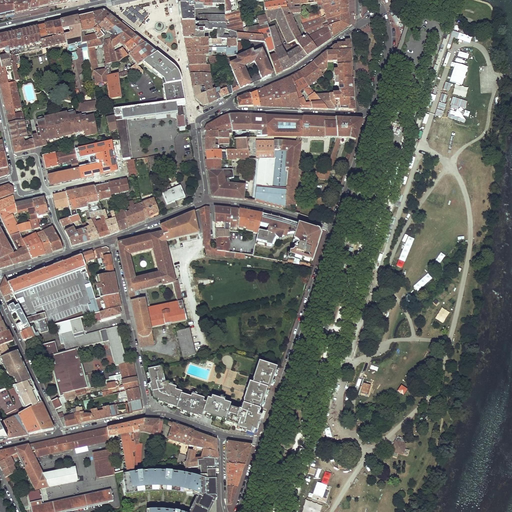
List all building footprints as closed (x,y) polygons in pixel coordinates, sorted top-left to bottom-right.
[(0,0),(0,17),(5,16),(14,14),(14,0),(0,0)] [(14,0),(14,14),(22,12),(29,10),(32,0),(14,0)] [(32,0),(29,10),(33,9),(38,8),(39,0),(32,0)] [(39,0),(38,8),(43,7),(48,6),(49,0),(39,0)] [(196,0),(197,5),(204,6),(204,8),(213,9),(212,0),(207,0),(208,3),(204,3),(204,1),(203,0),(196,0)] [(212,0),(213,9),(217,8),(217,6),(224,5),(224,6),(225,6),(224,0),(212,0)] [(224,0),(225,6),(225,17),(225,24),(226,29),(235,33),(237,34),(261,38),(263,44),(267,53),(272,51),(267,29),(266,23),(265,17),(257,19),(258,26),(242,30),(235,2),(240,0),(224,0)] [(262,0),(262,2),(263,12),(281,9),(287,8),(285,0),(279,1),(278,0),(262,0)] [(347,2),(347,0),(334,0),(335,0),(322,1),(317,2),(320,11),(301,15),(302,23),(322,17),(325,16),(348,9),(347,2)] [(180,15),(182,24),(195,23),(195,22),(194,22),(193,9),(195,9),(196,10),(204,10),(204,8),(204,6),(197,5),(189,5),(179,5),(180,15)] [(298,46),(307,56),(311,53),(316,49),(307,36),(300,39),(290,15),(298,13),(297,13),(300,12),(299,6),(294,7),(289,7),(287,8),(281,9),(294,40),(298,46)] [(281,9),(263,12),(265,17),(266,23),(274,20),(287,44),(294,40),(281,9)] [(348,15),(348,9),(325,16),(328,25),(328,26),(348,20),(348,15)] [(98,13),(92,14),(94,22),(104,11),(98,13)] [(107,14),(104,11),(94,22),(95,27),(97,29),(109,16),(107,14)] [(97,29),(95,27),(94,22),(92,14),(85,16),(77,17),(80,32),(81,44),(86,43),(99,41),(103,37),(99,32),(97,29)] [(115,20),(109,16),(97,29),(99,32),(102,30),(107,34),(119,24),(115,20)] [(66,44),(66,47),(73,46),(74,46),(74,47),(75,47),(76,47),(76,46),(76,45),(81,44),(80,32),(77,17),(68,20),(60,22),(62,32),(65,31),(66,36),(64,36),(64,37),(65,39),(66,44)] [(301,23),(307,36),(323,29),(322,27),(325,25),(322,17),(302,23),(301,23)] [(349,24),(348,20),(328,26),(328,25),(325,25),(331,38),(340,33),(349,27),(349,24)] [(52,23),(56,40),(65,39),(64,37),(64,36),(63,36),(62,32),(60,22),(56,22),(52,23)] [(44,25),(48,40),(53,38),(54,41),(56,40),(52,23),(48,24),(44,25)] [(183,32),(185,40),(203,40),(202,31),(207,31),(217,31),(217,38),(214,38),(214,40),(223,40),(227,40),(235,40),(235,33),(226,29),(225,24),(206,24),(206,23),(198,23),(195,23),(182,24),(183,32)] [(113,50),(119,43),(124,46),(136,37),(128,30),(119,24),(107,34),(103,37),(99,41),(86,43),(88,58),(90,66),(97,65),(94,48),(103,46),(105,64),(112,63),(118,63),(122,60),(119,53),(119,51),(114,53),(113,50)] [(40,26),(37,27),(41,44),(45,43),(44,41),(48,40),(44,25),(40,26)] [(324,44),(331,38),(325,25),(322,27),(323,29),(307,36),(316,49),(324,44)] [(11,65),(15,82),(19,81),(15,65),(20,63),(19,55),(66,44),(65,39),(56,40),(54,41),(45,43),(41,44),(37,27),(21,30),(5,34),(8,49),(9,55),(11,65)] [(298,62),(307,56),(298,46),(285,54),(281,47),(273,27),(267,29),(272,51),(274,55),(282,72),(289,69),(298,62)] [(235,33),(235,40),(263,44),(261,38),(237,34),(235,33)] [(136,37),(124,46),(130,54),(144,43),(140,40),(136,37)] [(185,45),(186,49),(208,48),(207,40),(203,40),(185,40),(185,45)] [(227,40),(227,48),(235,48),(235,43),(235,40),(227,40)] [(321,104),(326,110),(340,110),(354,111),(353,98),(352,73),(350,51),(350,41),(345,42),(345,44),(337,44),(337,46),(334,47),(332,48),(325,52),(326,53),(322,56),(321,55),(313,62),(320,73),(327,68),(327,63),(333,62),(337,65),(337,71),(333,71),(335,85),(338,84),(339,94),(316,96),(321,104)] [(150,48),(144,43),(130,54),(129,55),(136,65),(131,69),(120,74),(111,75),(110,66),(112,65),(112,63),(105,64),(109,82),(111,100),(120,99),(118,78),(123,77),(133,73),(134,75),(141,74),(142,72),(137,66),(142,63),(156,53),(150,48)] [(187,53),(188,58),(205,57),(213,57),(224,57),(235,57),(235,52),(235,48),(227,48),(208,48),(186,49),(187,53)] [(122,49),(119,51),(119,53),(122,60),(127,56),(122,49)] [(261,79),(271,74),(260,51),(252,55),(251,52),(235,59),(237,62),(229,65),(240,89),(250,84),(242,68),(253,63),(261,79)] [(167,61),(156,53),(142,63),(164,78),(166,83),(163,84),(166,102),(185,100),(184,96),(181,78),(177,69),(167,61)] [(7,118),(8,124),(23,121),(22,113),(14,114),(13,110),(20,108),(15,83),(11,84),(8,72),(6,72),(5,67),(11,65),(9,55),(0,56),(0,86),(1,92),(2,96),(4,104),(7,118)] [(279,74),(282,72),(274,55),(268,57),(275,73),(276,75),(279,74)] [(188,62),(189,66),(206,65),(205,57),(188,58),(188,62)] [(306,67),(298,73),(308,85),(312,81),(314,82),(322,76),(320,73),(313,62),(306,67)] [(97,65),(90,66),(91,77),(95,76),(96,84),(109,82),(105,64),(104,65),(105,70),(95,72),(94,69),(97,68),(97,65)] [(191,74),(205,75),(204,68),(207,68),(206,65),(189,66),(190,70),(191,74)] [(306,88),(309,87),(308,85),(298,73),(295,75),(291,77),(295,92),(298,90),(299,91),(305,87),(306,88)] [(213,103),(217,101),(214,91),(212,92),(209,76),(205,75),(191,74),(192,81),(193,88),(203,86),(209,105),(213,103)] [(262,89),(257,92),(260,107),(270,108),(290,108),(300,109),(296,94),(295,92),(291,77),(274,85),(262,89)] [(217,89),(214,91),(217,101),(224,98),(232,94),(232,92),(230,84),(226,85),(227,89),(221,92),(219,88),(217,89)] [(203,107),(209,105),(203,86),(193,88),(194,94),(195,99),(203,107)] [(296,94),(300,109),(306,109),(312,109),(311,104),(321,104),(316,96),(311,89),(309,87),(306,88),(304,90),(308,96),(310,103),(306,103),(304,98),(302,99),(299,92),(296,94)] [(253,93),(250,95),(253,107),(256,107),(260,107),(257,92),(253,93)] [(243,97),(236,99),(239,107),(246,107),(253,107),(250,95),(250,94),(243,97)] [(186,105),(185,100),(166,102),(113,110),(114,116),(115,118),(117,130),(122,161),(127,160),(130,159),(125,120),(175,112),(178,127),(185,126),(182,106),(186,105)] [(78,114),(97,111),(95,102),(76,104),(78,114)] [(32,139),(34,149),(38,148),(41,147),(46,146),(45,141),(49,140),(49,141),(63,138),(68,137),(68,138),(70,138),(70,136),(72,136),(72,135),(76,134),(77,136),(80,135),(79,133),(84,132),(85,137),(97,134),(92,116),(85,117),(85,116),(81,116),(80,115),(75,116),(74,112),(73,113),(73,111),(68,112),(68,114),(67,114),(66,113),(44,118),(44,119),(43,120),(42,118),(38,119),(38,121),(36,121),(38,128),(35,129),(36,133),(31,134),(32,139)] [(245,131),(242,115),(237,114),(235,115),(229,115),(232,129),(233,132),(245,131)] [(232,129),(229,115),(223,117),(215,122),(207,126),(205,131),(206,132),(230,129),(232,129)] [(268,137),(266,116),(254,115),(242,115),(245,131),(258,131),(257,137),(268,137)] [(268,137),(297,137),(301,137),(302,137),(303,117),(284,117),(266,116),(268,137)] [(337,138),(335,119),(319,118),(303,117),(302,137),(337,138)] [(106,120),(109,132),(117,130),(115,118),(106,120)] [(348,119),(335,119),(337,138),(325,172),(329,173),(342,138),(350,138),(355,140),(362,120),(355,120),(348,119)] [(10,132),(12,140),(23,138),(27,136),(24,126),(29,125),(28,120),(23,121),(8,124),(10,132)] [(104,125),(95,126),(98,134),(106,133),(104,125)] [(230,129),(206,132),(206,136),(206,139),(219,139),(219,143),(230,143),(230,129)] [(256,160),(252,202),(255,202),(284,210),(288,169),(298,170),(301,137),(297,137),(296,142),(256,141),(256,160)] [(13,147),(15,153),(34,149),(32,139),(28,140),(29,141),(24,142),(23,138),(12,140),(13,147)] [(247,138),(238,138),(238,150),(247,150),(247,138)] [(219,139),(206,139),(206,145),(206,150),(221,150),(222,150),(222,148),(222,146),(219,146),(219,143),(219,139)] [(75,149),(77,160),(79,169),(81,179),(105,174),(116,171),(113,152),(111,141),(75,149)] [(75,149),(55,154),(58,164),(77,160),(75,149)] [(221,150),(206,150),(206,155),(207,160),(222,160),(227,160),(227,156),(221,157),(221,150)] [(249,160),(247,150),(238,150),(234,150),(227,150),(227,156),(227,160),(249,160)] [(0,177),(7,176),(9,173),(6,163),(4,153),(0,153),(0,177)] [(45,163),(46,169),(58,166),(58,164),(55,154),(43,157),(45,163)] [(150,169),(159,168),(157,155),(148,157),(150,169)] [(130,178),(136,176),(134,159),(130,159),(127,160),(130,178)] [(222,160),(207,160),(206,160),(206,166),(207,171),(224,170),(222,160)] [(224,170),(207,171),(208,176),(209,181),(211,182),(213,190),(211,191),(211,194),(211,195),(212,197),(213,197),(244,201),(245,186),(227,183),(227,179),(234,179),(232,166),(229,166),(230,170),(224,170)] [(79,169),(48,176),(50,186),(74,181),(81,179),(79,169)] [(288,169),(284,210),(294,212),(298,174),(298,170),(288,169)] [(325,172),(298,170),(298,174),(301,175),(300,176),(327,179),(329,173),(325,172)] [(116,182),(107,184),(110,195),(127,191),(125,180),(116,182)] [(101,185),(94,187),(97,201),(110,198),(110,195),(107,184),(101,185)] [(8,186),(0,188),(0,198),(14,193),(13,192),(12,188),(8,186)] [(180,186),(163,193),(169,206),(174,203),(185,199),(180,186)] [(82,189),(66,193),(69,205),(72,217),(77,215),(87,211),(87,213),(100,210),(97,201),(94,187),(82,189)] [(60,194),(53,196),(54,202),(56,209),(69,205),(66,193),(60,194)] [(38,219),(32,200),(24,202),(16,203),(14,196),(0,201),(0,217),(6,230),(9,236),(19,234),(35,230),(40,228),(39,223),(38,219)] [(124,212),(129,227),(135,225),(142,222),(145,221),(144,219),(143,217),(141,203),(140,197),(128,199),(130,207),(128,208),(128,212),(124,212)] [(44,198),(32,200),(38,219),(49,216),(47,211),(44,198)] [(206,207),(199,209),(204,232),(204,241),(206,253),(243,259),(244,254),(229,252),(217,250),(216,248),(210,245),(209,207),(206,207)] [(221,208),(214,208),(215,229),(216,229),(228,231),(228,228),(230,209),(221,208)] [(124,229),(129,227),(124,212),(123,209),(113,213),(115,219),(119,231),(124,229)] [(234,209),(230,209),(228,228),(233,228),(234,226),(237,226),(238,227),(237,228),(242,229),(243,228),(246,229),(245,230),(253,232),(253,234),(257,235),(262,214),(250,212),(239,210),(234,209)] [(114,233),(119,231),(115,219),(113,213),(113,211),(110,212),(111,219),(107,220),(103,210),(100,211),(102,217),(109,235),(114,233)] [(194,212),(159,226),(162,232),(140,238),(118,243),(131,306),(145,303),(150,328),(186,320),(177,281),(175,281),(166,242),(199,234),(194,212)] [(279,218),(262,214),(257,235),(256,242),(272,246),(272,244),(274,239),(276,238),(278,239),(282,236),(283,237),(286,235),(292,234),(295,235),(293,240),(295,240),(298,244),(298,245),(296,245),(296,246),(296,247),(296,250),(294,249),(293,250),(291,251),(290,252),(289,255),(288,255),(287,262),(310,266),(314,254),(313,253),(312,253),(313,248),(314,248),(316,248),(318,240),(319,234),(317,231),(291,222),(279,218)] [(72,217),(68,218),(71,223),(73,227),(74,228),(75,227),(73,223),(80,220),(77,215),(72,217)] [(104,237),(109,235),(102,217),(99,218),(100,221),(95,223),(93,220),(91,221),(99,238),(104,237)] [(59,220),(62,226),(71,223),(68,218),(59,220)] [(51,224),(50,220),(39,223),(40,228),(42,228),(48,225),(51,224)] [(95,240),(99,238),(91,221),(90,220),(87,222),(89,226),(84,229),(90,241),(95,240)] [(50,229),(48,225),(42,228),(44,232),(53,253),(63,250),(60,242),(56,233),(53,228),(50,229)] [(76,245),(80,244),(75,232),(74,228),(73,227),(65,231),(69,239),(72,247),(76,245)] [(85,243),(90,241),(84,229),(75,232),(80,244),(85,243)] [(228,231),(216,229),(216,248),(217,250),(229,252),(228,231)] [(6,230),(0,232),(0,250),(4,258),(8,256),(18,252),(12,241),(9,236),(6,230)] [(39,257),(45,255),(37,235),(35,230),(19,234),(32,259),(39,257)] [(44,232),(37,235),(45,255),(49,254),(53,253),(44,232)] [(30,260),(32,259),(19,234),(9,236),(12,241),(18,240),(23,249),(18,252),(23,262),(30,260)] [(106,247),(95,250),(98,259),(101,258),(101,262),(104,261),(105,267),(112,265),(110,254),(103,256),(103,254),(102,252),(109,250),(109,249),(106,247)] [(86,253),(81,254),(82,256),(84,263),(86,262),(94,259),(92,251),(86,253)] [(18,264),(23,262),(18,252),(8,256),(13,265),(18,264)] [(6,267),(13,265),(8,256),(4,258),(0,259),(0,268),(0,269),(6,267)] [(12,282),(8,284),(13,295),(14,296),(78,270),(85,267),(84,263),(82,256),(75,259),(74,259),(56,266),(32,275),(12,282)] [(112,265),(105,267),(106,272),(102,273),(103,275),(114,273),(113,269),(112,265)] [(103,275),(91,278),(89,278),(91,285),(93,291),(99,289),(99,285),(98,286),(98,283),(104,282),(104,283),(115,281),(114,273),(103,275)] [(2,284),(0,288),(0,290),(3,295),(5,301),(11,299),(9,294),(11,294),(11,295),(13,295),(8,284),(5,277),(2,284)] [(91,302),(46,316),(49,327),(52,326),(56,325),(80,318),(95,314),(99,313),(98,308),(97,304),(95,299),(94,294),(93,291),(91,285),(86,287),(91,302)] [(118,294),(117,287),(103,290),(103,292),(94,294),(95,299),(118,294)] [(121,307),(118,294),(95,299),(97,304),(101,303),(101,304),(104,303),(104,306),(98,308),(99,313),(119,307),(121,307)] [(441,322),(449,305),(441,301),(433,319),(441,322)] [(131,306),(137,336),(139,337),(141,338),(145,338),(147,337),(150,335),(151,333),(150,328),(145,303),(131,306)] [(99,313),(95,314),(97,321),(121,315),(119,307),(99,313)] [(19,330),(20,333),(31,327),(29,324),(26,319),(21,309),(15,312),(24,327),(19,330)] [(45,313),(26,319),(29,324),(34,322),(38,333),(39,334),(49,331),(49,330),(48,327),(49,327),(46,316),(45,313)] [(120,365),(127,363),(117,327),(85,335),(80,318),(56,325),(59,335),(62,334),(67,352),(77,349),(78,351),(104,344),(103,342),(109,341),(116,366),(120,365)] [(31,327),(20,333),(22,337),(24,341),(40,336),(39,334),(38,333),(35,334),(32,327),(31,327)] [(176,331),(183,358),(195,355),(188,328),(176,331)] [(8,331),(0,334),(0,346),(5,344),(13,341),(10,336),(8,331)] [(139,337),(137,336),(140,347),(159,343),(157,336),(152,337),(151,333),(150,335),(147,337),(145,338),(141,338),(139,337)] [(50,359),(60,397),(64,395),(64,394),(75,391),(84,389),(91,388),(88,375),(84,376),(78,351),(77,349),(67,352),(58,354),(55,342),(41,345),(45,360),(50,359)] [(0,357),(9,354),(5,344),(0,346),(0,357)] [(5,370),(23,364),(20,357),(17,351),(9,354),(0,357),(0,361),(2,367),(4,366),(5,369),(5,370)] [(100,382),(100,385),(107,384),(118,382),(120,381),(121,381),(136,378),(136,377),(133,362),(127,363),(120,365),(122,375),(109,378),(110,380),(100,382)] [(160,367),(147,370),(150,383),(149,384),(149,389),(150,392),(152,392),(153,398),(157,399),(157,402),(176,408),(176,409),(179,410),(179,411),(201,418),(201,417),(205,418),(206,414),(210,415),(209,416),(223,421),(223,420),(225,421),(224,422),(238,427),(238,429),(251,434),(252,429),(256,431),(261,417),(255,415),(257,409),(259,410),(260,406),(261,406),(268,385),(269,386),(271,378),(273,379),(276,368),(258,362),(252,383),(249,382),(243,400),(240,410),(229,406),(230,404),(223,402),(223,400),(211,396),(211,399),(207,398),(206,402),(202,401),(203,399),(191,395),(190,397),(180,394),(181,393),(174,390),(175,388),(168,385),(167,383),(164,383),(160,367)] [(16,385),(31,380),(27,372),(23,364),(5,370),(4,371),(8,378),(10,376),(13,377),(16,385)] [(27,410),(41,402),(32,383),(31,380),(16,385),(20,393),(19,394),(19,395),(19,397),(20,397),(21,398),(27,410)] [(101,387),(102,391),(106,390),(110,389),(119,387),(118,382),(107,384),(107,386),(101,387)] [(119,388),(120,392),(138,389),(139,388),(137,382),(124,385),(120,386),(119,388)] [(130,401),(131,403),(141,400),(138,389),(120,392),(119,393),(119,395),(126,394),(127,402),(129,402),(130,401)] [(64,395),(67,400),(77,398),(76,397),(75,391),(64,394),(64,395)] [(58,399),(61,404),(67,401),(67,400),(64,395),(60,397),(58,399)] [(54,405),(56,409),(62,406),(61,404),(58,399),(52,401),(54,405)] [(131,403),(132,412),(142,410),(141,400),(131,403)] [(0,423),(0,425),(7,440),(16,438),(39,433),(54,429),(41,402),(27,410),(8,419),(0,423)] [(91,414),(93,421),(102,419),(111,417),(108,406),(102,407),(102,410),(97,411),(96,409),(90,410),(91,414)] [(73,413),(78,424),(80,424),(81,423),(79,413),(83,412),(82,407),(79,408),(78,407),(76,407),(76,408),(71,409),(73,413)] [(79,413),(81,423),(87,422),(93,421),(91,414),(85,414),(83,414),(83,412),(79,413)] [(63,413),(58,415),(64,426),(65,427),(72,425),(78,424),(73,413),(65,416),(63,413)] [(0,441),(7,440),(0,425),(0,423),(8,419),(5,414),(0,416),(0,441)] [(120,435),(126,471),(134,470),(135,444),(135,443),(135,442),(133,433),(138,431),(138,426),(144,425),(145,419),(107,428),(109,437),(120,435)] [(163,420),(145,419),(144,425),(138,426),(138,431),(133,433),(135,442),(141,442),(141,432),(145,432),(157,435),(158,431),(161,431),(163,420)] [(180,426),(168,422),(167,425),(172,427),(167,439),(188,445),(193,431),(180,426)] [(61,438),(15,448),(17,454),(21,462),(25,468),(35,490),(77,481),(74,468),(42,475),(34,458),(109,441),(109,437),(107,428),(61,438)] [(205,435),(193,431),(188,445),(202,449),(218,452),(217,446),(216,440),(205,435)] [(406,444),(401,442),(398,444),(396,440),(394,446),(395,448),(395,449),(392,451),(403,454),(404,448),(406,444)] [(227,462),(227,465),(244,466),(248,456),(251,446),(227,442),(227,448),(227,455),(227,462)] [(4,451),(0,451),(0,461),(10,457),(17,454),(15,448),(4,451)] [(218,455),(218,452),(202,449),(201,457),(194,458),(195,451),(188,450),(187,456),(186,462),(197,460),(205,459),(206,458),(217,459),(218,459),(218,455)] [(111,450),(96,452),(99,477),(115,475),(114,473),(111,450)] [(186,462),(187,456),(179,455),(179,463),(184,462),(185,462),(186,462)] [(10,457),(0,461),(0,466),(0,467),(2,471),(13,466),(14,465),(10,457)] [(152,511),(209,511),(215,500),(216,500),(215,474),(218,473),(217,459),(206,458),(205,459),(197,460),(186,462),(185,462),(186,469),(200,467),(201,476),(177,473),(171,472),(164,472),(154,472),(146,472),(138,473),(131,474),(125,475),(127,492),(130,492),(138,491),(142,490),(145,490),(147,489),(148,489),(151,489),(154,489),(156,489),(160,489),(170,489),(171,489),(175,490),(176,490),(180,490),(184,491),(185,491),(187,492),(187,489),(199,495),(198,497),(197,499),(196,498),(192,507),(190,511),(168,511),(165,511),(161,511),(157,511),(153,511),(152,511)] [(227,476),(228,488),(237,489),(241,477),(244,466),(227,465),(227,476)] [(13,466),(2,471),(4,474),(5,477),(13,474),(17,472),(13,466)] [(316,484),(306,481),(295,511),(317,511),(318,510),(311,508),(318,488),(315,487),(316,484)] [(228,488),(228,505),(231,505),(234,497),(237,489),(228,488)] [(187,489),(187,492),(185,491),(185,494),(193,494),(192,494),(198,497),(199,495),(187,489)] [(39,490),(28,493),(31,511),(63,511),(114,501),(111,490),(42,505),(39,490)] [(25,492),(18,494),(24,506),(28,505),(25,492)]
